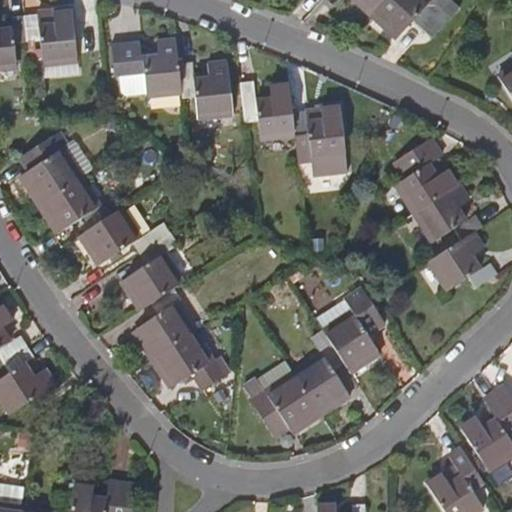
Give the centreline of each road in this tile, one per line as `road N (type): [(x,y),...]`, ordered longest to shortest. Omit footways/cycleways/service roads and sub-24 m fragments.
road 1 (residential): [(511,165),(463,122),(350,64),(175,0)]
road 2 (residential): [(241,481),(290,480),(360,452),(511,315)]
road 3 (residential): [(0,230),(82,353),(164,446)]
